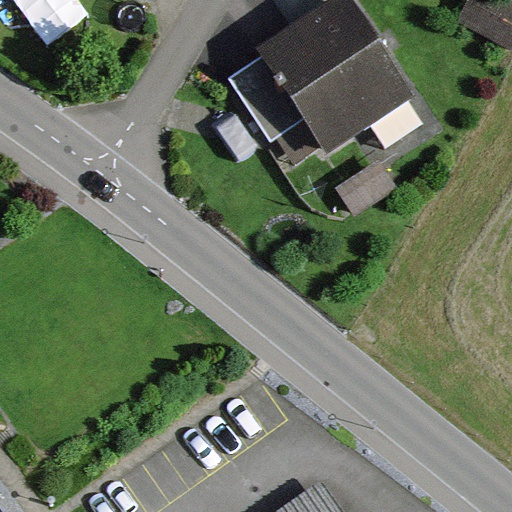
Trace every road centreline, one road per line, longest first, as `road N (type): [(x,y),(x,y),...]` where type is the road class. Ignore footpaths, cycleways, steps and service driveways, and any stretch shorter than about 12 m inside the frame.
road 1 (residential): [(99,168),(509,511)]
road 2 (residential): [(214,0),(99,168)]
